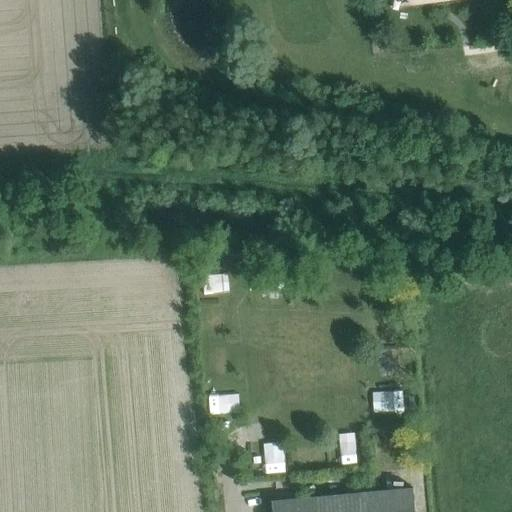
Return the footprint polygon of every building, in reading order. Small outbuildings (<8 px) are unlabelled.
[(358,271),(359,293),(393,292),(393,271),(358,271)] [(376,391),(377,412),(409,411),(408,390),(376,391)] [(300,447),(300,469),(326,468),(326,446),(300,447)] [(263,473),(280,470),(277,451),(260,453),(263,473)] [(415,511),(413,488),(272,501),(272,511),(415,511)]
